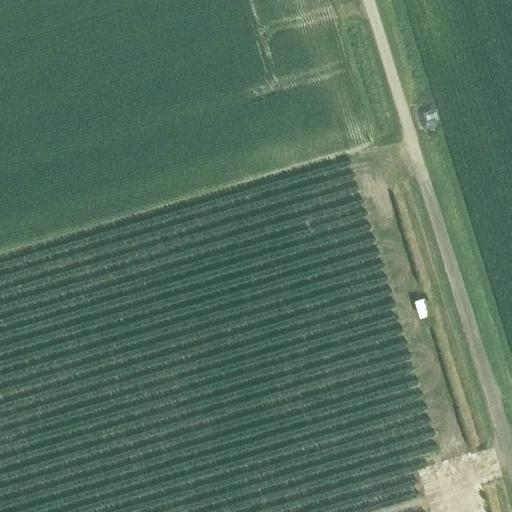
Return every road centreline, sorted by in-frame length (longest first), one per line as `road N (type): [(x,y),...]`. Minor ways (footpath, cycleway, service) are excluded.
road 1 (track): [(511,464),(437,220)]
road 2 (unclassified): [(437,220),(369,0)]
